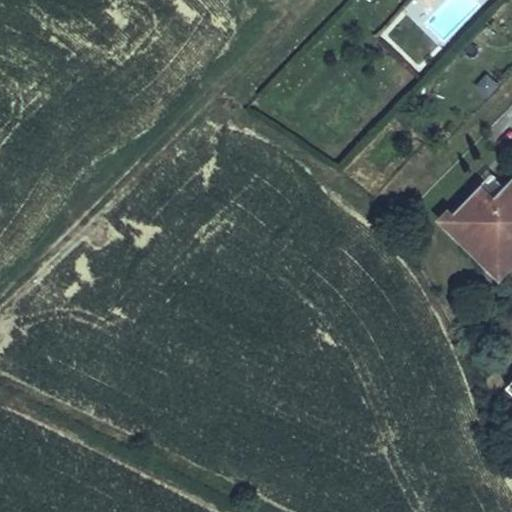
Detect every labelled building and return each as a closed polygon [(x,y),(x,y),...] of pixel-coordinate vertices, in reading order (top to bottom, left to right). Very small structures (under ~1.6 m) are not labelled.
[(477,85),(488,95),(498,85),(487,75),(477,85)] [(450,229),(491,269),(506,254),(511,259),(511,178),(495,196),(491,199),(496,204),(495,205),(510,220),(506,225),(473,193),(459,207),(465,214),(450,229)] [(473,193),(506,225),(510,220),(495,205),(496,204),(491,199),(495,196),(482,183),(473,193)] [(441,220),(450,229),(465,214),(459,207),(454,212),(452,210),(441,220)] [(491,269),(499,277),(510,267),(507,264),(511,259),(506,254),(491,269)]
